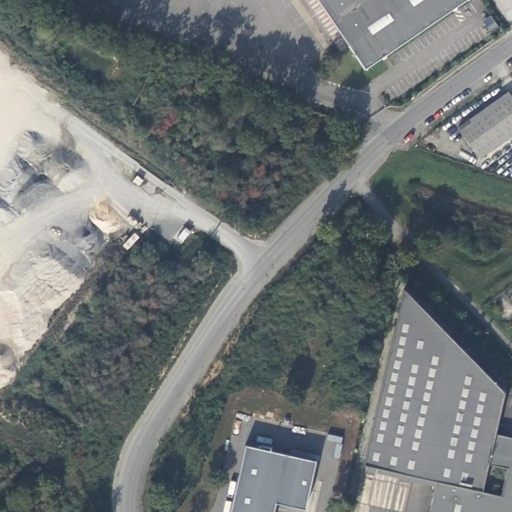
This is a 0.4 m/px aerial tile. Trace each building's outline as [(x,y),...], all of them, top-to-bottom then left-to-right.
[(340,52),(350,46),(318,0),(312,0),(307,4),(340,52)] [(318,0),(350,46),(365,69),(466,0),(318,0)] [(491,16),(482,21),(490,33),(499,28),(491,16)] [(459,128),(481,158),(511,136),(511,93),(511,91),(459,128)] [(373,119),(359,114),(357,120),(372,125),(373,119)] [(177,238),(181,242),(189,233),(185,229),(177,238)] [(506,391),(404,289),(365,465),(437,482),(500,497),(508,468),(489,465),(496,435),(506,391)] [(511,511),(511,438),(496,435),(489,465),(508,468),(500,497),(437,482),(429,511),(511,511)] [(307,509),(316,460),(244,446),(230,511),(273,511),(275,503),(307,509)]
